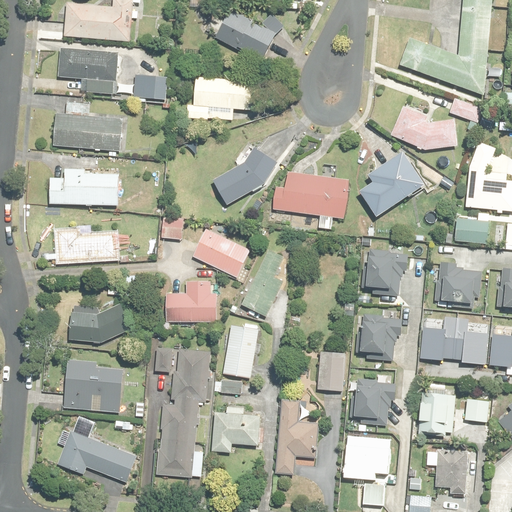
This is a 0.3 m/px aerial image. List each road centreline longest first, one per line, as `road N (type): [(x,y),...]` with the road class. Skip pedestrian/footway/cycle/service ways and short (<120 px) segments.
road 1 (residential): [(351,0),(309,94),(318,113),(339,115),(348,103),(352,55)]
road 2 (residential): [(3,511),(15,316)]
road 3 (residential): [(0,179),(15,0)]
road 4 (residential): [(0,179),(15,316)]
